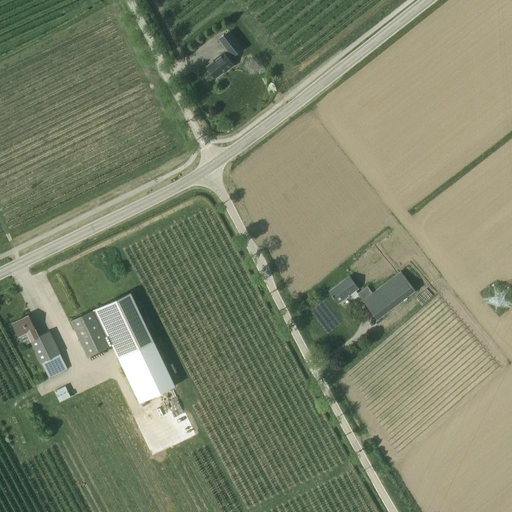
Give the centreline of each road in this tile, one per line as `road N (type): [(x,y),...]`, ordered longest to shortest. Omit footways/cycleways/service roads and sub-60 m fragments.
road 1 (unclassified): [(394,511),(214,170)]
road 2 (tertiary): [(214,170),(433,0)]
road 3 (tertiary): [(0,274),(214,170)]
road 4 (unclassified): [(214,170),(124,0)]
